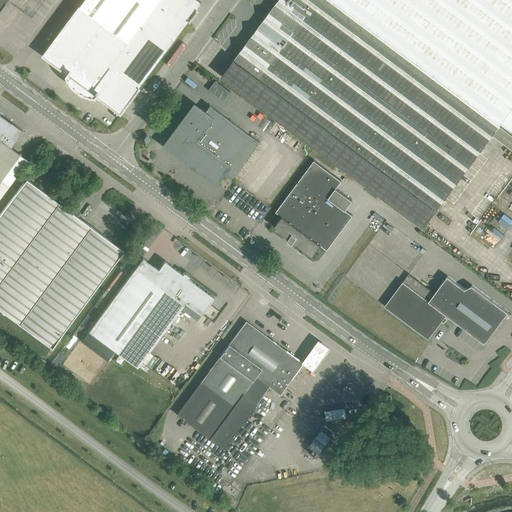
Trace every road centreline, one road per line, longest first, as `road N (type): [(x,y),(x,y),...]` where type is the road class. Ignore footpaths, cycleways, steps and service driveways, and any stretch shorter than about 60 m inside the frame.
road 1 (unknown): [(259,290),(159,432),(167,446),(213,474),(262,414)]
road 2 (primary): [(419,381),(166,199)]
road 3 (unclassified): [(112,159),(230,0)]
road 4 (unclassified): [(390,384),(243,277)]
road 5 (unclassified): [(156,213),(51,138)]
